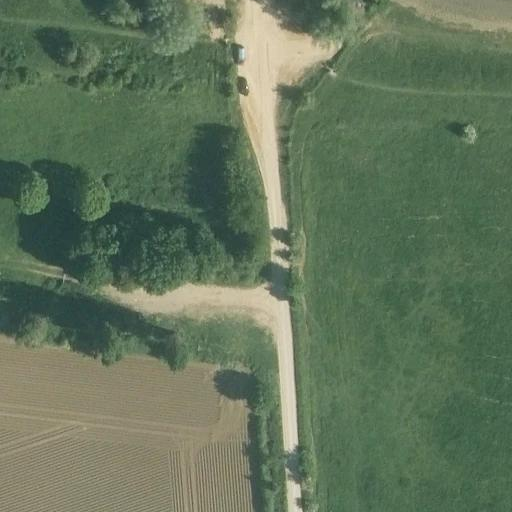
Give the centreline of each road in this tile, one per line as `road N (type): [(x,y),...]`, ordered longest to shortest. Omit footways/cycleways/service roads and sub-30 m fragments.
road 1 (unclassified): [(274,299),(257,14)]
road 2 (unclassified): [(289,511),(274,299)]
road 3 (unclassified): [(274,299),(127,287)]
